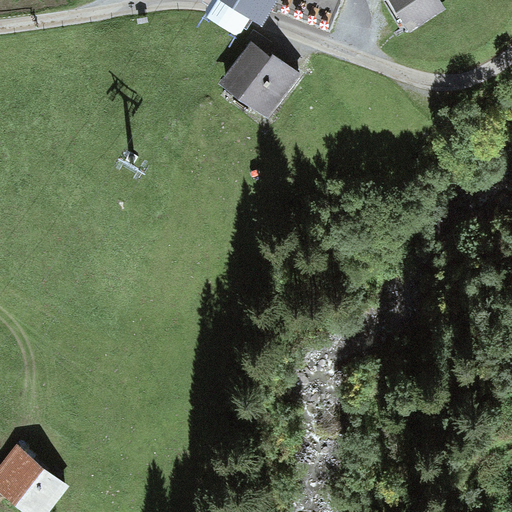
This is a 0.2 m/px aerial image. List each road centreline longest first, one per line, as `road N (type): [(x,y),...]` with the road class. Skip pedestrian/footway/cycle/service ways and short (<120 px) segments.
road 1 (track): [(135,0),(229,8),(443,83),(481,75),(511,54)]
road 2 (track): [(0,27),(135,0)]
road 3 (track): [(23,427),(30,365),(0,313)]
